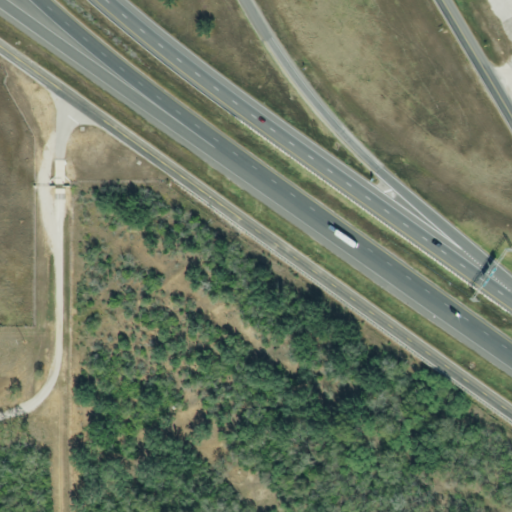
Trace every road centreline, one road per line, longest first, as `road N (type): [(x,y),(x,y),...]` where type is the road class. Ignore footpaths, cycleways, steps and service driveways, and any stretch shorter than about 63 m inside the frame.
road 1 (tertiary): [(511,411),(0,48)]
road 2 (motorway): [(511,295),(107,0)]
road 3 (motorway): [(511,294),(342,131),(245,0)]
road 4 (motorway): [(222,153),(511,354)]
road 5 (residential): [(0,415),(33,400),(57,361),(70,98)]
road 6 (motorway): [(6,0),(222,153)]
road 7 (motorway): [(41,0),(222,153)]
road 8 (tertiary): [(511,116),(443,0)]
